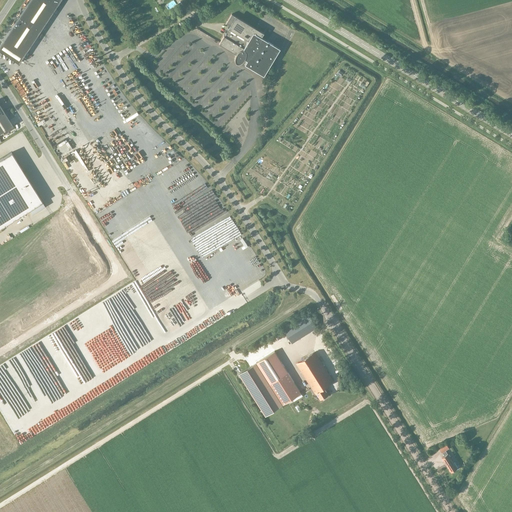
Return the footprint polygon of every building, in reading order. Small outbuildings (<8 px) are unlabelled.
[(57,5),(60,0),(30,0),(0,45),(0,51),(18,63),(56,7),(57,5)] [(259,30),(259,31),(231,14),(226,23),(230,26),(224,36),(219,44),(236,54),(235,54),(235,55),(234,56),(234,57),(233,58),(233,59),(233,60),(234,60),(234,61),(234,62),(235,62),(235,63),(236,63),(237,63),(238,63),(239,63),(240,63),(241,62),(242,61),(243,61),(243,60),(244,59),(246,60),(244,64),(263,76),(280,48),(261,37),(263,33),(259,30)] [(58,49),(66,44),(64,41),(56,46),(58,49)] [(240,72),(252,78),(255,71),(243,66),(240,72)] [(0,133),(13,125),(0,104),(0,133)] [(0,228),(29,210),(32,214),(45,206),(42,202),(11,152),(0,159),(0,228)] [(139,214),(143,219),(149,215),(146,210),(139,214)] [(511,238),(501,256),(511,262),(511,238)] [(246,274),(250,283),(256,281),(252,272),(246,274)] [(283,329),(292,343),(318,327),(309,313),(283,329)] [(301,393),(288,372),(274,351),(256,362),(270,383),(283,404),(301,393)] [(314,352),(296,364),(315,394),(316,393),(320,400),(329,395),(324,387),(333,382),(314,352)] [(256,362),(239,373),(266,415),(283,404),(256,362)] [(447,465),(452,461),(454,460),(452,457),(451,458),(448,454),(445,450),(449,448),(447,444),(439,448),(442,452),(445,456),(442,457),(447,465)] [(452,461),(447,465),(451,472),(457,469),(452,461)]
